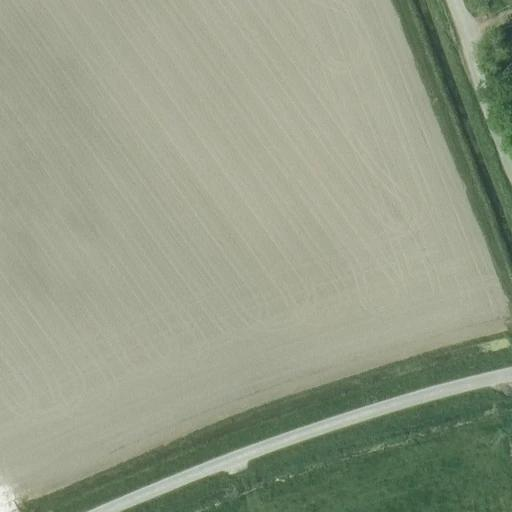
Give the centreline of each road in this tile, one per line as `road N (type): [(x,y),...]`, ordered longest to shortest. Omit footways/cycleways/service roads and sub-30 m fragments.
road 1 (unclassified): [(105,511),(267,446),(511,371)]
road 2 (unclassified): [(511,165),(455,0)]
